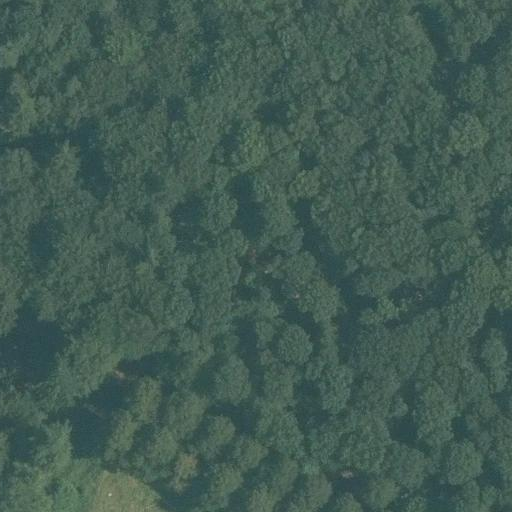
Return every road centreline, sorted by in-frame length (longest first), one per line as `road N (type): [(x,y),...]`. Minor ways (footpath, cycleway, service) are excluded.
road 1 (track): [(114,400),(206,0)]
road 2 (track): [(298,511),(92,387),(0,342)]
